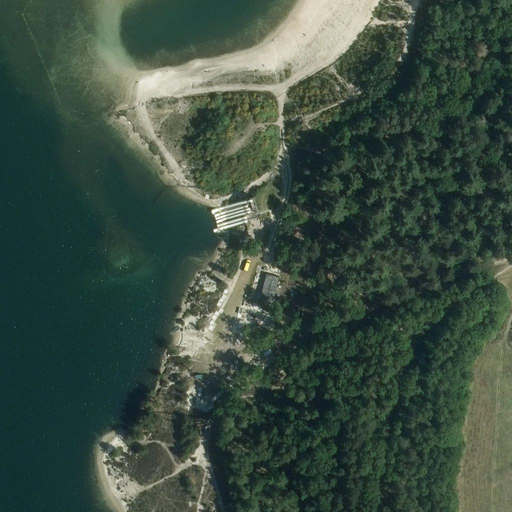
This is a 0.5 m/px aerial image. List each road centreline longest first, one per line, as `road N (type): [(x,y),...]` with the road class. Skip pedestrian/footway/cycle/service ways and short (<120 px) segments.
road 1 (track): [(511,265),(438,318),(411,352),(390,417),(380,511)]
road 2 (track): [(368,309),(511,259)]
